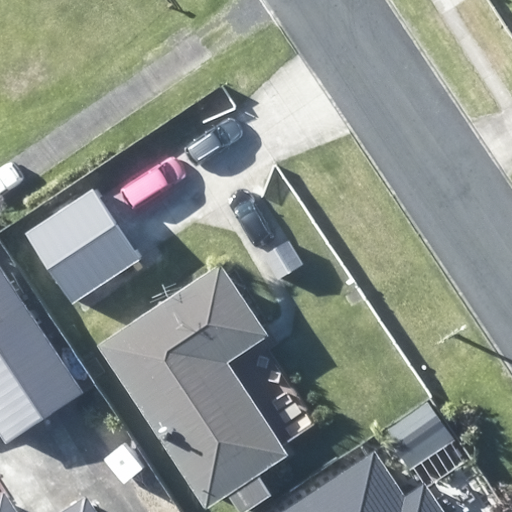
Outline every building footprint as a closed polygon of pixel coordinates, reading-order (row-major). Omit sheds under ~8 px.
[(146,261),(100,195),(37,240),(82,305),(146,261)] [(20,441),(79,402),(93,392),(2,256),(0,257),(0,413),(2,413),(20,441)] [(243,361),(283,334),(237,263),(112,345),(220,510),(243,496),(253,511),(256,511),(289,492),(275,473),(304,454),(281,419),(243,361)] [(353,511),(436,511),(458,498),(372,362),(303,405),(291,414),(353,511)] [(68,511),(112,511),(98,491),(68,511)]
